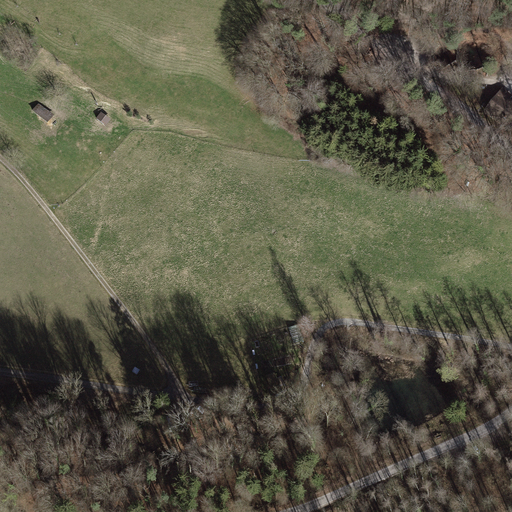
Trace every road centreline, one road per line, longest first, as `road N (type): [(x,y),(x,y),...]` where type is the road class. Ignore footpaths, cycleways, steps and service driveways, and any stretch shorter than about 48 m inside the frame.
road 1 (track): [(0,371),(267,411),(289,405),(320,328),(330,322),(511,346)]
road 2 (track): [(181,397),(168,364),(0,154)]
road 3 (unclassified): [(511,410),(296,511)]
